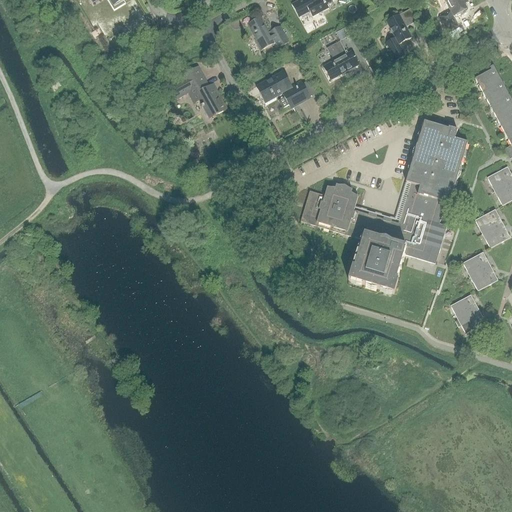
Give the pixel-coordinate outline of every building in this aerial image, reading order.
[(310,0),(298,0),(292,4),(299,17),(308,12),(311,17),(328,8),(325,4),(332,0),(312,0),(311,0),(310,0)] [(443,0),(450,11),(438,17),(446,33),(458,27),(452,16),(466,9),(464,4),(468,1),(466,0),(443,0)] [(386,23),(395,39),(384,45),(394,63),(404,57),(398,45),(411,38),(399,16),(386,23)] [(271,36),(261,17),(247,24),(256,40),(255,40),(260,50),(274,42),(277,48),(288,42),(282,30),(271,36)] [(453,47),(446,37),(438,42),(444,53),(453,47)] [(327,49),(334,61),(323,67),(330,81),(358,66),(351,52),(347,54),(340,42),(327,49)] [(481,75),(474,79),(510,146),(503,149),(509,159),(511,157),(511,104),(491,66),(480,73),(481,75)] [(176,99),(188,93),(194,104),(199,101),(202,106),(200,107),(201,109),(203,108),(208,116),(214,113),(216,116),(227,110),(213,85),(208,87),(197,68),(179,78),(180,80),(169,86),(176,99)] [(291,86),(283,72),(256,88),(265,104),(266,106),(276,100),(276,98),(282,94),(284,98),(278,101),(282,109),(288,105),(291,110),(310,99),(299,81),(291,86)] [(327,188),(325,197),(309,192),(300,223),(362,241),(354,268),(352,267),(348,282),(394,295),(398,281),(396,281),(403,256),(435,265),(446,227),(438,225),(445,202),(448,204),(466,143),(453,139),(456,131),(449,129),(450,123),(431,118),(429,125),(423,123),(405,183),(410,185),(399,224),(355,212),(359,197),(356,197),(352,194),(353,191),(350,190),(345,186),(338,186),(336,186),(335,189),(330,189),(327,188)] [(511,200),(511,178),(507,168),(487,179),(501,206),(511,200)] [(509,239),(494,211),(474,221),(489,249),(509,239)] [(497,281),(482,253),(462,264),(477,292),(497,281)] [(460,327),(465,335),(485,324),(470,296),(450,307),(457,321),(455,323),(458,328),(460,327)]
